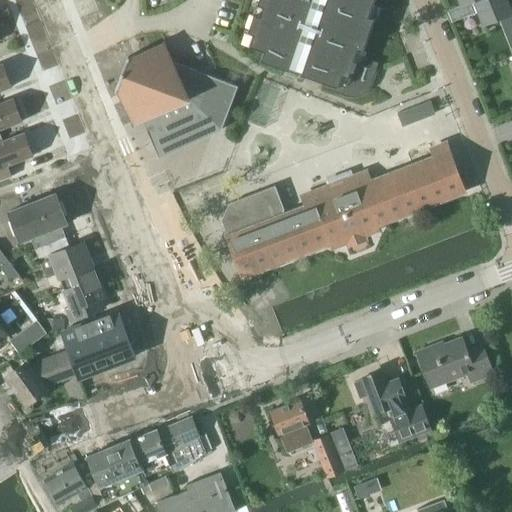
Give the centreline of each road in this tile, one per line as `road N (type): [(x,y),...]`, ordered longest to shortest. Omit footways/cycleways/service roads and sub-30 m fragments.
road 1 (tertiary): [(195,353),(46,0)]
road 2 (tertiary): [(195,353),(303,352),(511,273)]
road 3 (residential): [(511,219),(426,0)]
road 4 (residential): [(20,445),(166,390),(195,353)]
